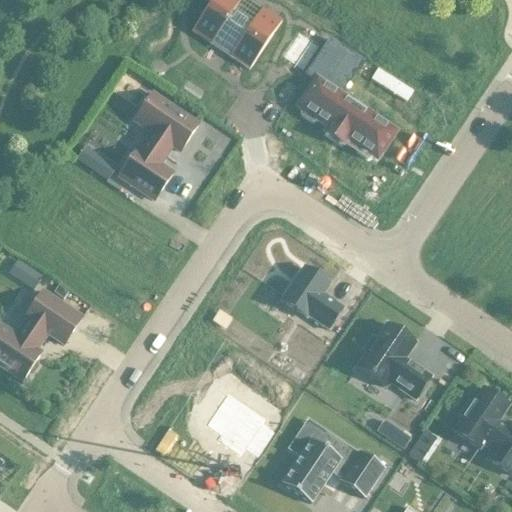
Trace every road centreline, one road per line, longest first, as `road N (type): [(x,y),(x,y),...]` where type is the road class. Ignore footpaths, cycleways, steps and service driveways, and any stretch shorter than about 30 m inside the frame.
road 1 (residential): [(85,429),(242,199),(263,190),(288,197),(388,265)]
road 2 (residential): [(388,265),(511,83)]
road 3 (residential): [(388,265),(511,351)]
road 4 (residential): [(205,511),(85,429)]
